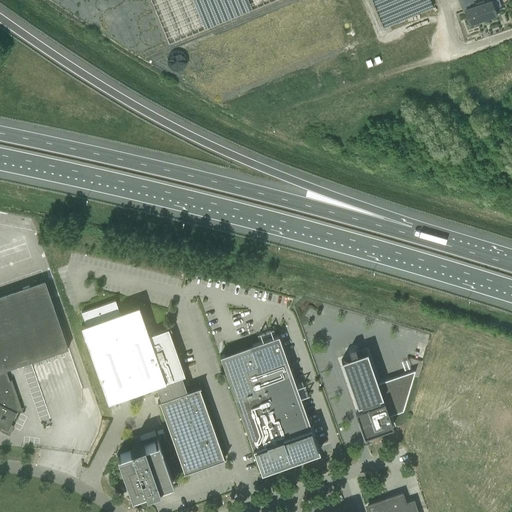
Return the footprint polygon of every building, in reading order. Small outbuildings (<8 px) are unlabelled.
[(429,0),(150,0),(169,44),(276,0),(370,0),(383,29),(432,8),(429,0)] [(460,0),(464,12),(466,11),(471,25),(497,16),(492,1),(471,9),(468,0),(460,0)] [(0,426),(2,427),(0,431),(10,435),(14,426),(10,424),(16,412),(22,410),(7,369),(68,348),(64,336),(45,280),(0,295),(0,426)] [(184,374),(168,328),(149,334),(138,305),(119,312),(115,300),(81,311),(86,324),(81,325),(108,401),(155,385),(160,400),(159,400),(184,471),(182,472),(183,473),(225,458),(225,456),(223,457),(198,386),(187,391),(181,376),(184,374)] [(229,352),(221,355),(222,358),(221,358),(225,369),(226,369),(261,468),(262,472),(286,463),(320,451),(319,448),(296,382),(284,348),(285,348),(281,337),(280,338),(279,335),(275,336),(264,340),(260,342),(229,352)] [(362,408),(355,410),(364,436),(393,426),(389,415),(403,410),(414,369),(378,382),(366,351),(357,355),(355,349),(349,351),(351,357),(341,360),(357,406),(360,405),(362,408)] [(118,454),(116,455),(124,476),(166,462),(158,441),(144,446),(143,445),(130,449),(131,451),(118,455),(118,454)] [(166,462),(124,476),(131,498),(133,497),(132,497),(145,492),(146,494),(148,493),(157,489),(159,489),(158,487),(172,483),(172,484),(173,483),(172,480),(166,462)] [(417,511),(416,510),(411,511),(408,511),(402,494),(367,506),(369,511),(417,511)]
